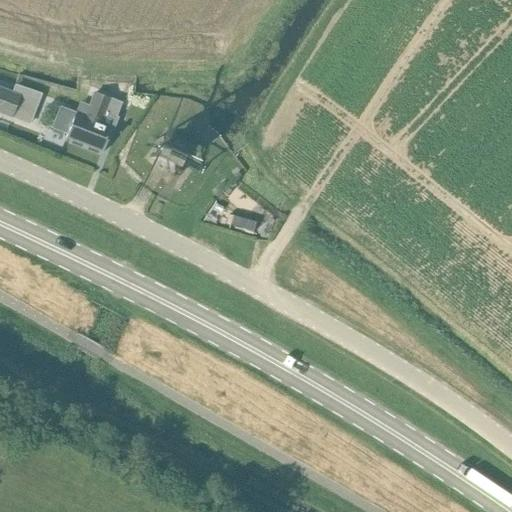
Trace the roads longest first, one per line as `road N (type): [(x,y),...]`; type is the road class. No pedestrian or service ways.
road 1 (unclassified): [(511,448),(351,339),(0,160)]
road 2 (primary): [(510,511),(296,376),(0,224)]
